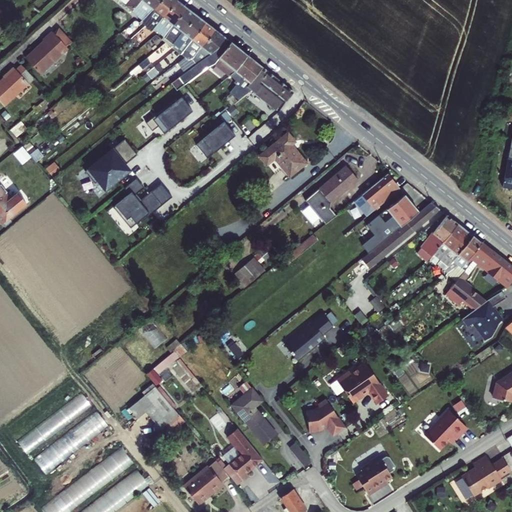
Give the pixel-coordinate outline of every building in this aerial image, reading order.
[(120,0),(125,4),(125,5),(142,19),(160,0),(120,0)] [(147,24),(153,28),(174,0),(160,0),(142,19),(140,21),(145,25),(147,24)] [(174,0),(153,28),(163,36),(186,7),(176,0),(174,0)] [(163,36),(173,44),(196,15),(186,7),(163,36)] [(173,44),(182,51),(205,23),(196,15),(173,44)] [(205,23),(182,51),(188,56),(192,59),(216,31),(205,23)] [(57,28),(52,33),(67,48),(72,43),(57,28)] [(51,31),(41,40),(43,41),(52,33),(51,31)] [(216,31),(192,59),(188,56),(180,62),(189,69),(195,64),(211,53),(224,37),(216,31)] [(52,33),(43,41),(25,58),(40,73),(67,48),(52,33)] [(234,80),(232,83),(235,86),(235,85),(238,87),(242,82),(241,82),(244,79),(241,76),(234,71),(246,55),(224,37),(211,53),(195,64),(189,69),(170,84),(176,91),(207,67),(214,64),(234,80)] [(246,55),(234,71),(241,76),(253,61),(246,55)] [(143,70),(150,65),(145,59),(139,64),(143,70)] [(235,86),(230,93),(238,101),(251,90),(246,86),(261,67),(253,61),(241,76),(244,79),(241,82),(242,82),(238,87),(235,85),(235,86)] [(0,100),(4,105),(33,78),(21,66),(15,70),(13,69),(0,81),(0,100)] [(146,72),(150,78),(157,72),(153,67),(146,72)] [(284,102),(292,92),(261,67),(246,86),(251,90),(254,93),(274,109),(282,100),(284,102)] [(181,97),(156,117),(154,115),(145,123),(152,131),(158,126),(164,133),(192,111),(181,97)] [(219,116),(223,122),(225,123),(230,118),(225,111),(219,116)] [(10,129),(15,136),(25,127),(20,121),(10,129)] [(223,122),(195,144),(206,158),(235,135),(225,123),(223,122)] [(304,162),(291,144),(294,142),(286,132),(258,155),(265,164),(274,158),(288,175),(304,162)] [(94,164),(85,171),(95,183),(98,180),(105,190),(129,170),(125,165),(137,154),(125,139),(94,164)] [(24,145),(15,152),(24,164),(33,156),(24,145)] [(345,166),(305,200),(325,224),(335,216),(329,209),(329,204),(357,181),(345,166)] [(353,201),(366,216),(399,189),(386,174),(353,201)] [(131,191),(139,201),(141,199),(136,193),(144,187),(136,177),(124,188),(129,194),(131,191)] [(129,194),(115,205),(132,226),(140,220),(141,222),(172,197),(161,183),(141,199),(139,201),(131,191),(129,194)] [(9,201),(5,196),(7,194),(0,185),(0,225),(25,206),(16,195),(9,201)] [(394,218),(387,225),(374,235),(361,246),(367,253),(417,211),(404,195),(387,209),(394,218)] [(370,267),(439,209),(431,202),(363,258),(370,267)] [(132,226),(115,205),(113,207),(130,228),(132,226)] [(386,209),(379,215),(366,226),(374,235),(387,225),(379,216),(387,209),(386,209)] [(456,223),(446,215),(426,239),(437,248),(456,223)] [(456,223),(437,248),(432,254),(439,260),(436,264),(443,270),(447,274),(457,266),(452,261),(472,236),(456,223)] [(473,257),(470,255),(480,243),(472,236),(452,261),(457,266),(461,268),(447,285),(449,287),(469,263),(473,257)] [(303,244),(306,248),(315,241),(312,237),(303,244)] [(426,239),(420,247),(431,256),(432,254),(437,248),(426,239)] [(477,263),(506,287),(511,279),(511,268),(480,243),(470,255),(473,257),(469,263),(449,287),(474,308),(483,302),(459,281),(477,263)] [(262,270),(252,259),(234,274),(244,286),(262,270)] [(474,308),(461,318),(467,326),(471,323),(484,340),(489,336),(496,323),(500,319),(492,307),(505,298),(500,291),(483,302),(474,308)] [(382,301),(386,306),(390,303),(385,298),(382,301)] [(284,345),(297,361),(325,338),(322,335),(333,327),(331,325),(337,320),(330,312),(324,317),(321,313),(284,345)] [(184,351),(179,344),(171,350),(172,352),(177,357),(184,351)] [(153,384),(159,379),(155,375),(177,357),(172,352),(145,374),(153,384)] [(366,389),(376,402),(387,394),(365,364),(361,363),(349,372),(348,370),(335,379),(352,402),(360,396),(360,394),(366,389)] [(511,401),(511,371),(508,373),(508,374),(496,382),(493,397),(511,401)] [(151,384),(140,393),(151,406),(143,413),(153,424),(159,419),(171,409),(151,384)] [(243,394),(249,389),(246,385),(240,390),(243,394)] [(275,434),(261,417),(253,407),(261,400),(250,387),(249,389),(243,394),(230,405),(262,444),(275,434)] [(81,392),(17,441),(27,455),(92,406),(81,392)] [(313,410),(305,411),(309,432),(320,430),(320,429),(321,429),(326,426),(333,436),(345,428),(325,399),(319,403),(318,407),(313,410)] [(171,409),(159,419),(164,425),(177,415),(171,409)] [(456,439),(467,427),(448,410),(424,435),(440,450),(448,440),(453,436),(456,439)] [(96,412),(33,459),(45,475),(108,425),(96,412)] [(240,454),(227,464),(241,481),(247,476),(245,473),(261,459),(235,429),(225,437),(240,454)] [(310,461),(294,441),(288,446),(304,466),(310,461)] [(121,448),(41,508),(44,511),(70,511),(133,463),(121,448)] [(490,464),(484,455),(473,463),(472,464),(472,465),(472,466),(459,475),(470,493),(484,484),(485,486),(510,471),(501,458),(490,464)] [(380,460),(377,456),(369,461),(370,463),(360,469),(361,471),(355,475),(358,481),(362,487),(368,495),(381,486),(380,484),(391,477),(389,473),(394,469),(394,466),(388,457),(385,456),(380,460)] [(206,467),(181,487),(196,506),(205,498),(204,497),(220,484),(219,483),(227,477),(214,461),(206,468),(206,467)] [(79,511),(113,511),(147,486),(136,471),(79,511)] [(362,487),(358,481),(352,484),(356,490),(362,487)] [(220,484),(204,497),(205,498),(221,485),(220,484)]
